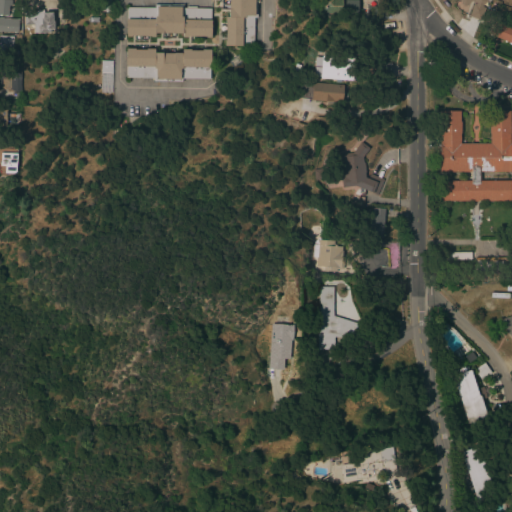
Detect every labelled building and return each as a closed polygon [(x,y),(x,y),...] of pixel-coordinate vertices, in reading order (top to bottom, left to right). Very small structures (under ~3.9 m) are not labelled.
[(0,0),(11,0),(11,6),(8,5),(8,15),(0,14),(0,0)] [(108,0),(108,11),(94,10),(95,0),(108,0)] [(241,45),(241,46),(223,46),(223,40),(225,40),(225,21),(224,21),(224,17),(228,17),(228,0),(256,0),(256,18),(253,18),(253,45),(241,45)] [(358,0),(358,13),(319,13),(319,0),(358,0)] [(486,0),(487,1),(482,5),(481,7),(485,8),(481,20),(469,17),(473,4),(475,4),(475,3),(474,2),(472,3),(471,1),(462,6),(458,0),(486,0)] [(154,8),(154,5),(182,5),(182,8),(210,9),(210,20),(211,20),(210,38),(206,38),(206,37),(186,36),(186,38),(182,38),(182,34),(154,33),(154,37),(149,37),(149,36),(131,36),(131,37),(125,37),(125,19),(126,19),(127,7),(154,8)] [(381,6),(381,19),(366,20),(366,6),(381,6)] [(43,13),(51,12),(52,21),(53,21),(53,30),(49,30),(50,33),(33,33),(32,24),(24,25),(23,11),(42,10),(43,13)] [(17,32),(8,32),(8,33),(0,31),(0,18),(18,19),(17,32)] [(511,29),(511,43),(506,41),(505,42),(503,41),(503,40),(490,35),(495,22),(511,29)] [(12,52),(0,51),(0,36),(13,36),(12,52)] [(125,66),(125,48),(134,48),(134,50),(145,50),(145,48),(154,49),(154,53),(181,53),(181,49),(190,49),(190,50),(201,50),(201,49),(210,49),(210,67),(209,67),(209,79),(181,78),(181,81),(153,81),(153,78),(125,78),(125,66)] [(240,53),(244,58),(233,67),(228,61),(240,53)] [(354,58),(353,81),(339,80),(339,83),(334,82),(334,79),(319,78),(319,77),(312,77),(313,57),(321,57),(321,56),(354,58)] [(111,61),(111,92),(100,92),(100,61),(111,61)] [(390,75),(378,75),(378,63),(390,63),(390,75)] [(20,91),(11,91),(11,80),(9,80),(9,67),(20,67),(20,91)] [(0,77),(9,77),(9,85),(8,85),(7,89),(0,89),(0,77)] [(342,85),(340,103),(310,100),(310,99),(298,98),(300,82),(311,83),(311,82),(342,85)] [(479,180),(510,180),(510,201),(506,201),(506,202),(502,202),(502,201),(493,201),(493,202),(488,202),(488,201),(470,201),(470,202),(465,202),(465,201),(461,201),(461,202),(456,202),(456,201),(447,201),(447,202),(442,202),(442,201),(439,201),(439,181),(470,181),(470,172),(452,172),(452,173),(450,173),(450,172),(447,172),(447,173),(442,173),(442,172),(439,172),(439,118),(438,118),(438,114),(439,114),(439,111),(459,111),(459,122),(460,122),(460,134),(460,143),(489,143),(489,141),(488,141),(488,137),(489,137),(489,134),(488,134),(488,119),(487,119),(487,114),(488,114),(488,111),(509,111),(509,114),(510,114),(510,119),(509,119),(509,122),(510,122),(510,134),(509,134),(509,143),(510,143),(510,147),(511,147),(511,160),(510,160),(510,172),(479,172),(479,180)] [(368,179),(370,174),(383,179),(377,195),(354,186),(341,188),(340,180),(338,180),(334,159),(346,157),(345,154),(351,153),(360,141),(368,148),(362,157),(362,162),(363,163),(365,172),(364,173),(364,177),(368,179)] [(15,174),(0,173),(0,147),(16,148),(15,174)] [(323,179),(314,180),(313,169),(322,168),(323,179)] [(383,225),(383,226),(382,238),(357,236),(359,214),(370,215),(371,209),(384,210),(383,225)] [(317,240),(333,241),(333,246),(341,247),(340,251),(341,251),(341,258),(343,258),(342,269),(340,269),(336,269),(336,272),(323,271),(323,266),(316,266),(316,257),(315,257),(317,240)] [(357,240),(365,253),(354,259),(347,247),(357,240)] [(386,250),(358,249),(357,270),(385,272),(386,250)] [(470,260),(438,260),(438,252),(470,252),(470,260)] [(474,258),(511,257),(511,271),(474,271),(474,269),(474,258)] [(460,282),(453,285),(452,283),(450,284),(448,279),(456,276),(456,278),(458,277),(460,282)] [(332,286),(332,316),(357,324),(353,337),(333,337),(333,349),(317,350),(317,334),(318,334),(318,320),(317,320),(317,315),(318,315),(318,287),(332,286)] [(511,340),(509,335),(505,332),(500,319),(511,314),(511,340)] [(269,339),(271,339),(271,332),(270,332),(270,324),(292,325),(291,340),(289,340),(288,359),(283,359),(282,369),(267,369),(269,339)] [(491,373),(480,380),(473,369),(483,362),(491,373)] [(478,396),(479,396),(487,418),(468,424),(462,408),(460,408),(455,394),(457,393),(451,376),(458,373),(457,369),(463,367),(465,371),(469,370),(478,396)] [(478,446),(494,496),(477,501),(460,452),(478,446)] [(361,461),(359,453),(377,450),(378,454),(380,454),(381,460),(392,458),(395,473),(381,476),(381,478),(361,482),(360,479),(342,482),(339,465),(361,461)]
